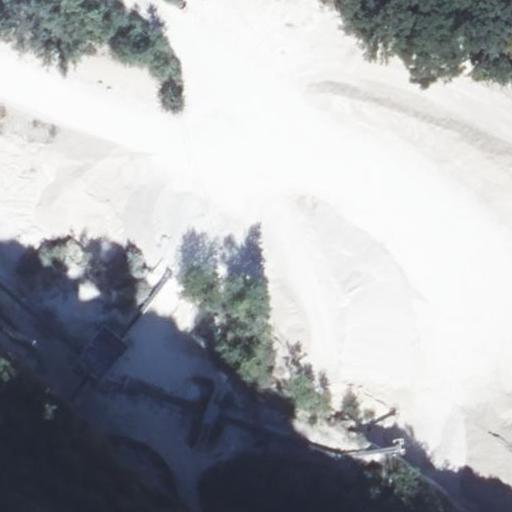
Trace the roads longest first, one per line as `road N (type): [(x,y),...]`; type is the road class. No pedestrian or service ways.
road 1 (track): [(0,74),(168,139),(212,138),(229,112),(226,82),(145,0)]
road 2 (track): [(229,112),(389,204),(511,297)]
